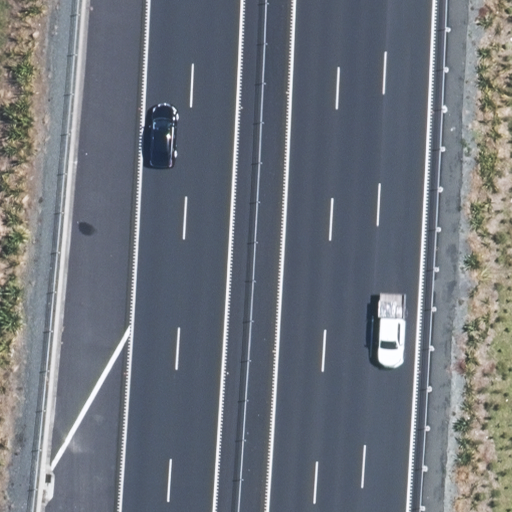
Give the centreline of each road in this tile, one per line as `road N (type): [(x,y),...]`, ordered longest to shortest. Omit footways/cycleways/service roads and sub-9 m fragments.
road 1 (motorway): [(183,511),(210,0)]
road 2 (motorway): [(383,0),(361,511)]
